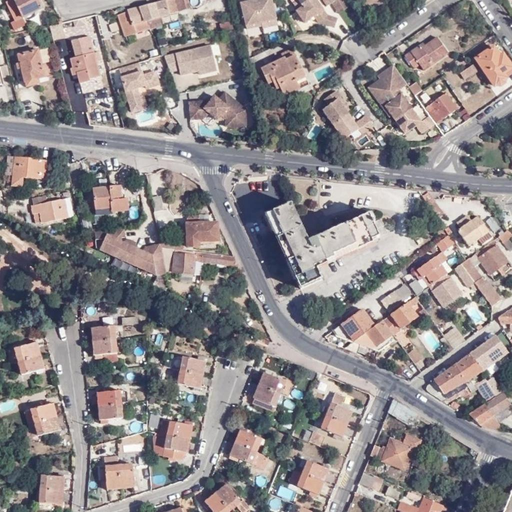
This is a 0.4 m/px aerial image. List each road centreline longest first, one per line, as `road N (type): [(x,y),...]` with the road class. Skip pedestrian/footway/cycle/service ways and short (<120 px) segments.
road 1 (secondary): [(209,153),(208,170),(272,312),(301,341),(389,381)]
road 2 (residential): [(234,366),(197,479),(111,511)]
road 3 (secondary): [(0,128),(209,153)]
road 4 (secondary): [(209,153),(418,176)]
road 5 (residential): [(68,339),(83,456),(78,511)]
road 6 (residential): [(389,381),(333,511)]
